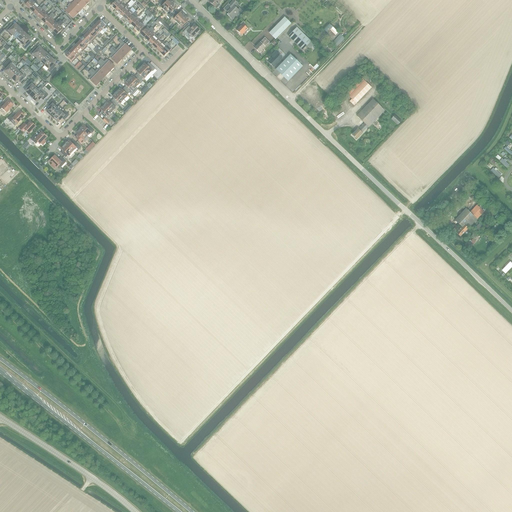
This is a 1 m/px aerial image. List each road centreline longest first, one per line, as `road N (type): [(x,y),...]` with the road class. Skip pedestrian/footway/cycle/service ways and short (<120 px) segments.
road 1 (primary): [(190,511),(0,359)]
road 2 (residential): [(359,166),(188,0)]
road 3 (primary): [(0,372),(178,511)]
road 4 (unclassified): [(511,310),(359,166)]
road 5 (residential): [(0,81),(59,136),(144,50)]
road 6 (unclassified): [(134,511),(0,417)]
road 7 (residential): [(99,6),(57,49),(11,5)]
